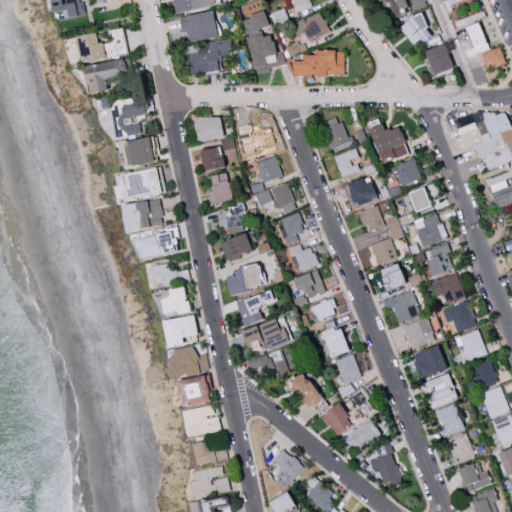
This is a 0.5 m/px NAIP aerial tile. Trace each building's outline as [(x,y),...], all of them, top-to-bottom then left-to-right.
[(53,0),(55,12),(65,10),(66,17),(84,14),(82,0),(53,0)] [(173,0),(177,13),(221,4),(220,0),(173,0)] [(291,0),(296,12),(313,6),(311,0),(291,0)] [(384,0),(392,19),(412,11),(407,0),(384,0)] [(408,0),(411,9),(428,3),(427,0),(408,0)] [(271,13),(275,26),(289,21),(284,8),(271,13)] [(221,35),(214,9),(180,17),(187,44),(221,35)] [(240,19),(251,57),(252,57),(257,73),(287,64),(283,53),(278,54),(272,34),(263,37),(260,29),(270,26),(266,11),(240,19)] [(330,32),(321,12),(292,25),(297,37),(305,33),(309,42),(330,32)] [(401,25),(412,44),(423,38),(427,46),(438,39),(422,13),(401,25)] [(466,49),(468,55),(489,50),(483,22),(469,25),(474,47),(466,49)] [(83,60),(128,54),(123,28),(109,30),(111,41),(99,43),(98,32),(79,35),(83,60)] [(222,71),(220,55),(232,53),(231,39),(208,41),(209,47),(196,48),(197,53),(188,54),(191,74),(222,71)] [(286,46),(289,56),(306,51),(303,41),(286,46)] [(434,77),(456,69),(446,43),(424,51),(434,77)] [(482,52),(486,69),(506,65),(502,48),(482,52)] [(346,74),(345,50),(315,50),(316,55),(304,55),(304,60),(293,61),(293,75),(346,74)] [(109,90),(107,79),(130,75),(127,58),(87,65),(91,93),(109,90)] [(117,138),(142,134),(141,123),(132,124),(131,115),(147,113),(145,100),(116,104),(117,114),(114,115),(117,138)] [(511,126),(505,111),(496,115),(493,109),(484,114),(485,117),(459,130),(462,135),(454,139),(460,152),(475,145),(489,175),(484,177),(499,209),(511,202),(511,185),(509,187),(505,179),(511,176),(511,126)] [(223,116),(196,117),(197,140),(224,139),(223,116)] [(330,149),(350,143),(344,122),(324,127),(330,149)] [(400,125),(387,131),(384,123),(371,128),(383,162),(410,153),(400,125)] [(161,160),(156,136),(126,142),(131,166),(161,160)] [(226,167),(222,146),(201,150),(205,171),(226,167)] [(334,156),(343,177),(360,170),(357,160),(360,159),(356,148),(334,156)] [(256,162),(262,183),(283,177),(277,156),(256,162)] [(422,178),(414,159),(394,166),(402,186),(422,178)] [(125,174),(130,199),(165,192),(160,167),(125,174)] [(212,175),(215,189),(209,190),(212,204),(234,199),(228,172),(212,175)] [(354,209),(378,199),(368,176),(345,185),(354,209)] [(298,209),(290,183),(273,188),(281,214),(298,209)] [(431,207),(427,187),(410,191),(415,211),(431,207)] [(274,202),(269,189),(257,193),(262,207),(274,202)] [(127,229),(164,225),(161,199),(124,203),(127,229)] [(367,231),(385,226),(378,205),(361,211),(367,231)] [(242,209),(220,209),(219,231),(241,232),(242,209)] [(299,240),(296,234),(306,230),(299,212),(281,219),(285,228),(281,230),(286,245),(299,240)] [(422,246),(447,239),(440,214),(415,221),(422,246)] [(392,240),(403,237),(399,217),(387,219),(392,240)] [(144,258),(178,251),(177,244),(181,243),(177,226),(165,229),(166,233),(140,239),(144,258)] [(228,260),(255,250),(248,232),(221,242),(228,260)] [(397,258),(392,238),(372,243),(377,264),(397,258)] [(434,275),(455,268),(447,243),(426,250),(434,275)] [(288,248),(291,256),(295,254),(301,271),(319,264),(312,247),(303,250),(300,244),(288,248)] [(408,283),(400,262),(381,270),(389,290),(408,283)] [(230,293),(267,287),(262,263),(237,268),(238,274),(227,276),(230,293)] [(163,280),(163,285),(178,284),(177,270),(170,270),(170,264),(153,265),(153,280),(163,280)] [(298,291),(305,289),(308,298),(326,293),(319,270),(294,277),(298,291)] [(439,305),(465,299),(459,274),(433,280),(439,305)] [(171,289),(172,297),(164,298),(167,313),(180,311),(181,314),(192,312),(188,286),(171,289)] [(387,309),(393,306),(399,323),(421,314),(412,290),(383,301),(387,309)] [(237,301),(243,324),(263,319),(260,307),(277,302),(274,291),(237,301)] [(317,319),(338,314),(334,299),(313,305),(317,319)] [(443,309),(447,323),(454,320),(457,332),(477,326),(470,301),(443,309)] [(166,320),(171,347),(187,344),(186,337),(200,334),(196,315),(166,320)] [(413,349),(436,340),(427,317),(403,326),(413,349)] [(291,342),(286,318),(245,328),(250,352),(291,342)] [(336,330),(334,323),(321,328),(331,357),(351,350),(343,328),(336,330)] [(455,337),(459,351),(465,350),(468,360),(487,355),(480,330),(455,337)] [(449,369),(440,345),(412,355),(421,379),(449,369)] [(168,354),(175,378),(202,370),(195,346),(168,354)] [(257,368),(262,366),(267,379),(289,371),(281,349),(253,359),(257,368)] [(345,384),(363,377),(353,354),(335,361),(345,384)] [(472,365),(479,389),(498,383),(491,359),(472,365)] [(306,409),(322,401),(307,372),(292,379),(306,409)] [(432,408),(459,398),(450,373),(423,383),(432,408)] [(212,402),(210,376),(182,379),(185,405),(212,402)] [(491,418),(510,411),(501,386),(481,393),(491,418)] [(357,408),(370,398),(363,388),(349,398),(357,408)] [(355,422),(340,402),(324,415),(339,434),(355,422)] [(446,436),(466,428),(456,403),(435,411),(446,436)] [(186,409),(189,436),(222,432),(220,416),(216,417),(214,406),(186,409)] [(511,416),(511,414),(492,422),(503,446),(511,442),(511,416)] [(475,456),(466,433),(447,440),(455,463),(475,456)] [(198,464),(228,460),(227,449),(209,452),(208,441),(195,443),(198,464)] [(509,476),(511,474),(511,447),(499,452),(509,476)] [(273,464),(295,478),(304,464),(282,450),(273,464)] [(483,472),(479,461),(460,467),(467,492),(492,484),(488,471),(483,472)] [(227,476),(225,476),(223,465),(194,471),(196,480),(192,481),(195,498),(230,491),(227,476)] [(323,511),(324,511),(337,499),(314,474),(300,487),(323,511)] [(499,500),(494,488),(470,496),(475,511),(497,511),(494,502),(499,500)] [(271,502),(276,511),(299,511),(288,492),(271,502)] [(194,503),(194,511),(231,511),(229,498),(194,503)]
